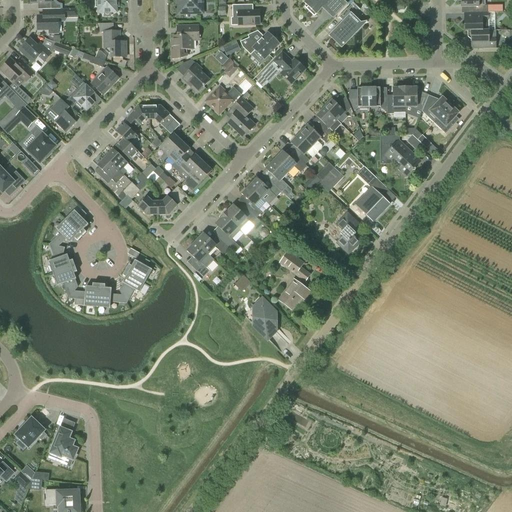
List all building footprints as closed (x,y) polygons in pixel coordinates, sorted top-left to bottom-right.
[(31,0),(32,5),(38,5),(38,10),(51,10),(51,4),(52,4),(51,0),(31,0)] [(117,0),(97,0),(98,14),(118,14),(120,8),(119,0),(117,0)] [(178,0),(179,15),(204,15),(203,0),(178,0)] [(305,0),(304,3),(307,6),(305,8),(315,17),(325,7),(331,12),(341,2),(339,0),(305,0)] [(474,14),(477,14),(488,14),(488,6),(484,6),(483,0),(461,0),(462,8),(474,8),(474,14)] [(245,12),(245,6),(233,6),(233,14),(239,14),(239,26),(260,26),(260,12),(245,12)] [(59,34),(59,22),(65,22),(65,10),(44,11),(44,17),(38,17),(38,31),(50,31),(50,34),(59,34)] [(342,44),(362,24),(347,10),(339,18),(344,22),(332,34),(342,44)] [(488,32),(488,31),(488,21),(489,21),(489,14),(488,14),(477,14),(477,20),(465,20),(465,33),(471,33),(471,32),(488,32)] [(114,33),(114,25),(100,25),(100,34),(105,33),(105,49),(106,49),(107,51),(110,54),(112,54),(112,59),(127,58),(126,43),(125,43),(125,41),(122,38),(120,38),(120,33),(114,33)] [(172,40),(172,48),(174,48),(174,51),(172,51),(172,61),(178,61),(188,57),(187,51),(194,51),(194,42),(199,42),(200,42),(200,41),(200,37),(200,27),(188,27),(178,27),(177,27),(177,28),(177,34),(177,37),(174,37),(174,40),(172,40)] [(471,32),(471,33),(472,44),(484,44),(484,50),(496,50),(496,31),(488,31),(488,32),(471,32)] [(273,39),(268,34),(259,44),(257,42),(256,44),(250,39),(241,43),(243,48),(251,56),(256,51),(265,60),(279,45),(277,44),(277,39),(273,39)] [(38,47),(30,40),(20,51),(33,64),(40,57),(45,62),(52,55),(41,44),(38,47)] [(69,57),(71,50),(56,44),(54,51),(69,57)] [(225,54),(233,50),(231,44),(222,47),(225,54)] [(293,63),(283,54),(274,63),(284,73),(281,75),(291,85),(305,70),(295,61),(293,63)] [(102,68),(105,62),(95,58),(92,64),(102,68)] [(227,71),(234,64),(228,58),(221,65),(226,70),(227,71)] [(22,71),(11,60),(1,71),(14,84),(25,73),(30,79),(35,74),(26,66),(22,71)] [(199,93),(210,81),(200,72),(202,71),(192,61),(183,65),(190,72),(183,80),(189,86),(190,84),(199,93)] [(227,71),(226,70),(224,73),(229,78),(239,69),(234,64),(227,71)] [(104,95),(119,80),(107,69),(92,84),(104,95)] [(75,75),(69,81),(78,89),(70,97),(76,102),(75,103),(76,104),(80,109),(82,107),(87,112),(95,103),(91,99),(95,94),(85,84),(84,84),(75,75)] [(262,88),(265,85),(266,86),(269,82),(261,75),(262,76),(256,82),(262,88)] [(16,108),(21,113),(27,106),(4,83),(0,86),(0,99),(4,96),(16,108)] [(219,115),(239,94),(233,88),(227,95),(220,88),(206,103),(219,115)] [(358,109),(369,108),(369,89),(358,90),(358,100),(349,100),(355,112),(358,109)] [(388,115),(387,102),(381,102),(381,89),(369,89),(369,108),(381,108),(388,115)] [(405,108),(406,108),(405,89),(400,89),(393,90),(394,101),(387,101),(387,102),(388,115),(394,115),(394,114),(405,113),(405,108)] [(422,113),(429,96),(417,91),(417,89),(411,89),(410,89),(405,89),(406,108),(409,108),(422,113)] [(438,120),(451,107),(443,99),(440,101),(429,97),(429,96),(422,113),(426,117),(430,113),(437,120),(438,120)] [(324,109),(337,121),(344,114),(346,115),(351,109),(346,98),(338,106),(332,101),(324,109)] [(244,139),(255,126),(246,118),(253,110),(242,99),(232,109),(237,114),(228,123),(244,139)] [(66,134),(77,123),(66,113),(70,108),(61,100),(51,110),(60,118),(55,123),(66,134)] [(145,120),(150,120),(150,107),(140,107),(127,121),(136,130),(145,120)] [(150,107),(150,120),(156,120),(171,135),(180,126),(161,107),(150,107)] [(438,120),(437,120),(433,123),(446,135),(459,121),(456,117),(459,114),(451,107),(438,120)] [(16,117),(21,113),(16,108),(15,108),(7,116),(12,121),(16,117)] [(333,126),(337,121),(324,109),(317,117),(324,124),(320,129),(327,136),(329,138),(337,130),(333,126)] [(21,118),(32,129),(39,123),(27,111),(21,118)] [(131,146),(131,145),(138,138),(124,124),(116,132),(124,140),(124,139),(131,146)] [(299,135),(318,152),(322,148),(322,146),(318,142),(321,139),(308,126),(299,135)] [(27,150),(26,151),(27,152),(27,151),(39,163),(40,164),(41,163),(46,157),(46,158),(50,154),(49,153),(55,148),(56,147),(55,147),(43,135),(37,130),(33,134),(38,139),(27,150)] [(168,157),(182,143),(174,135),(160,149),(165,154),(159,159),(162,162),(168,156),(168,157)] [(314,156),(318,152),(299,135),(291,144),(302,154),(298,159),(305,166),(310,161),(305,156),(307,154),(310,156),(314,156)] [(331,140),(329,138),(327,136),(322,141),(327,145),(331,140)] [(426,149),(431,144),(422,136),(418,141),(426,149)] [(406,177),(420,163),(399,142),(399,137),(380,137),(380,165),(394,165),(406,177)] [(417,153),(423,147),(412,137),(407,143),(417,153)] [(139,153),(131,145),(131,146),(124,139),(124,140),(116,147),(131,161),(139,153)] [(176,171),(189,157),(187,154),(190,150),(182,143),(168,157),(175,164),(172,167),(176,171)] [(146,159),(152,153),(147,149),(141,155),(146,159)] [(106,158),(123,175),(126,172),(123,169),(128,164),(114,150),(106,158)] [(305,166),(298,159),(297,158),(293,162),(283,152),(274,161),(288,174),(294,168),(301,174),(307,167),(305,166)] [(186,182),(204,163),(196,156),(192,159),(189,157),(176,171),(179,174),(178,174),(186,182)] [(123,175),(106,158),(98,167),(106,174),(102,179),(108,185),(112,180),(116,184),(124,176),(123,175)] [(282,181),(288,174),(274,161),(266,170),(276,179),(272,184),(273,184),(282,193),(287,197),(291,193),(292,190),(282,181)] [(186,182),(183,184),(192,192),(212,172),(204,163),(186,182)] [(321,181),(333,168),(329,164),(317,177),(321,181)] [(142,174),(147,179),(156,170),(151,165),(142,174)] [(3,170),(0,172),(0,190),(4,195),(10,188),(15,193),(26,183),(17,173),(11,179),(3,170)] [(164,183),(169,178),(163,173),(159,178),(164,183)] [(150,182),(147,179),(142,174),(137,180),(140,183),(136,187),(141,191),(150,182)] [(314,175),(310,179),(316,185),(320,181),(314,175)] [(282,193),(273,184),(268,189),(257,179),(250,187),(262,199),(269,191),(277,198),(282,193)] [(373,223),(390,205),(382,197),(388,191),(377,180),(370,187),(372,188),(355,206),(373,223)] [(136,187),(132,183),(123,193),(127,196),(127,197),(136,187)] [(132,201),(141,191),(136,187),(127,197),(132,201)] [(174,192),(183,201),(187,196),(178,187),(174,192)] [(255,207),(262,199),(250,187),(242,195),(253,205),(248,210),(248,211),(257,219),(262,214),(255,207)] [(179,205),(183,201),(174,192),(169,196),(179,205)] [(158,203),(158,216),(169,216),(177,206),(168,197),(163,203),(158,203)] [(158,216),(158,203),(153,203),(147,198),(138,207),(147,216),(158,216)] [(257,219),(248,211),(243,216),(234,206),(229,211),(227,211),(223,214),(238,228),(247,219),(255,228),(260,222),(257,219)] [(88,225),(82,219),(86,215),(82,211),(78,215),(76,213),(67,222),(81,237),(86,232),(83,230),(88,225)] [(229,237),(238,228),(223,214),(220,218),(220,220),(216,225),(225,234),(220,239),(225,244),(230,248),(235,243),(229,237)] [(348,254),(359,243),(353,237),(356,234),(353,232),(359,225),(348,215),(337,226),(343,232),(340,235),(343,238),(337,244),(348,254)] [(67,222),(57,231),(60,234),(49,245),(58,247),(66,240),(70,244),(75,239),(77,241),(81,237),(67,222)] [(231,250),(230,248),(225,244),(222,248),(215,241),(213,243),(204,234),(195,243),(208,255),(215,248),(224,256),(231,250)] [(201,263),(208,255),(195,243),(187,252),(196,261),(194,262),(201,269),(198,273),(203,278),(210,272),(201,263)] [(54,260),(51,261),(55,274),(75,266),(73,261),(69,262),(67,255),(63,257),(65,248),(58,247),(49,245),(54,260)] [(305,284),(311,275),(301,268),(304,264),(288,252),(279,264),(305,284)] [(131,267),(128,265),(125,271),(144,281),(150,269),(147,268),(150,262),(145,260),(142,265),(141,264),(142,263),(136,260),(136,261),(135,261),(131,267)] [(75,266),(55,274),(59,286),(76,280),(74,273),(77,272),(75,266)] [(122,284),(137,292),(144,281),(125,271),(122,276),(125,278),(122,284)] [(305,301),(311,293),(294,280),(278,301),(291,310),(301,298),(305,301)] [(99,285),(93,284),(92,288),(86,287),(85,293),(74,292),(68,299),(84,301),(84,305),(97,306),(99,285)] [(105,288),(105,285),(99,285),(97,306),(110,307),(110,303),(127,304),(122,296),(111,295),(111,289),(105,288)] [(275,313),(262,301),(255,308),(251,305),(242,314),(267,340),(275,332),(275,313)] [(43,409),(35,419),(41,423),(49,413),(43,409)] [(32,419),(16,436),(28,448),(44,431),(39,426),(41,424),(35,419),(33,421),(32,419)] [(71,432),(61,428),(51,452),(61,456),(62,454),(67,456),(64,463),(70,466),(77,448),(71,446),(73,440),(68,438),(71,432)] [(0,487),(0,486),(0,476),(8,468),(0,460),(0,487)] [(20,472),(14,478),(17,482),(15,484),(19,487),(16,490),(18,492),(24,498),(31,482),(21,472),(20,472)] [(42,481),(33,480),(29,490),(41,491),(42,481)] [(60,511),(81,511),(81,504),(81,505),(78,505),(78,495),(73,495),(73,492),(58,493),(58,490),(45,491),(46,506),(60,505),(60,511)]
